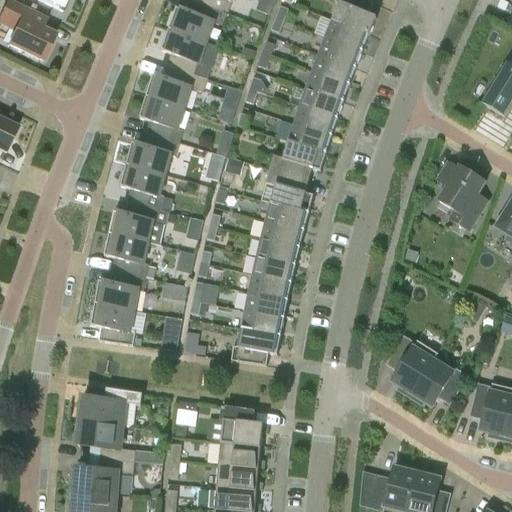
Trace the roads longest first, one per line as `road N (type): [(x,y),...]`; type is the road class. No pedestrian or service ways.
road 1 (residential): [(30,511),(59,249),(48,213)]
road 2 (residential): [(327,381),(350,254),(397,103)]
road 3 (residential): [(511,487),(486,481),(327,381)]
road 4 (residential): [(511,171),(397,103)]
road 5 (residential): [(314,511),(327,381)]
road 6 (residential): [(0,334),(48,213)]
road 7 (residential): [(83,118),(131,0)]
